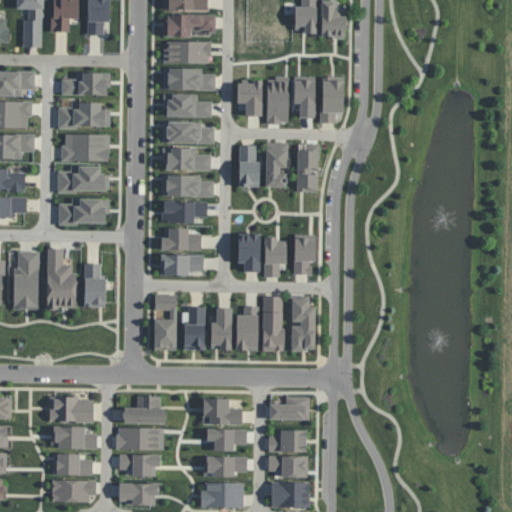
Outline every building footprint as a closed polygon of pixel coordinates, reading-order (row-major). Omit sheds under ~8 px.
[(25,47),(25,21),(29,21),(29,10),(16,9),(16,0),(42,0),(42,47),(25,47)] [(79,0),(79,18),(71,18),(71,32),(53,31),(53,17),(55,17),(55,0),(79,0)] [(88,33),(88,0),(110,0),(110,18),(102,18),(102,33),(88,33)] [(207,0),(207,8),(165,8),(165,0),(207,0)] [(295,29),(304,30),(304,33),(316,34),(317,0),(301,0),(302,6),(295,6),(295,29)] [(323,0),(340,0),(340,11),(347,11),(347,35),(323,35),(323,0)] [(166,36),(166,15),(192,15),(192,16),(203,16),(203,15),(216,15),(216,32),(210,32),(210,30),(202,30),(202,26),(189,26),(189,36),(166,36)] [(0,19),(7,19),(7,30),(9,30),(9,43),(0,43),(0,19)] [(169,37),(216,39),(215,62),(168,61),(169,37)] [(169,64),(207,65),(206,70),(220,70),(220,88),(168,87),(169,64)] [(0,66),(42,68),(41,97),(0,95),(0,66)] [(80,66),(117,66),(116,98),(63,98),(64,71),(80,71),(80,66)] [(267,123),(289,123),(289,78),(267,77),(267,123)] [(316,77),(294,77),(294,103),(300,103),(300,118),(315,118),(316,77)] [(262,80),(238,80),(237,103),(246,103),(246,116),(262,116),(262,80)] [(344,112),(335,112),(335,124),(320,124),(321,107),(323,107),(323,80),(344,80),(344,112)] [(169,92),(201,92),(201,98),(217,98),(217,115),(169,115),(169,92)] [(0,98),(39,99),(38,129),(0,128),(0,98)] [(110,127),(111,109),(101,109),(102,102),(71,102),(71,106),(59,106),(59,126),(110,127)] [(167,120),(206,120),(206,126),(218,126),(218,142),(167,141),(167,120)] [(0,130),(41,131),(40,153),(24,153),(24,162),(0,161),(0,130)] [(62,144),(62,160),(109,161),(110,134),(66,133),(66,144),(62,144)] [(241,185),(241,143),(257,143),(256,150),(262,150),(261,185),(241,185)] [(269,144),(290,144),(290,163),(284,163),(283,170),(288,170),(288,186),(269,186),(269,144)] [(166,146),(201,146),(201,152),(215,152),(215,169),(166,169),(166,146)] [(299,190),(299,147),(321,147),(321,165),(309,165),(309,170),(321,171),(321,190),(299,190)] [(58,191),(109,191),(110,173),(101,173),(101,166),(71,165),(71,170),(58,170),(58,191)] [(24,190),(0,190),(0,169),(13,169),(13,170),(24,171),(24,190)] [(166,174),(205,175),(204,180),(216,180),(216,193),(165,192),(166,174)] [(75,191),(116,192),(115,230),(60,229),(60,197),(73,197),(75,191)] [(27,199),(27,215),(0,215),(0,197),(16,197),(16,199),(27,199)] [(167,199),(210,201),(210,216),(198,216),(198,222),(166,222),(167,199)] [(202,248),(165,248),(165,233),(171,234),(172,224),(190,224),(190,234),(203,234),(202,248)] [(241,260),(241,232),(261,232),(261,269),(246,269),(246,260),(241,260)] [(295,235),(294,274),(314,274),(315,236),(295,235)] [(287,241),(277,241),(277,237),(265,236),(264,276),(280,277),(280,263),(287,264),(287,241)] [(13,244),(44,244),(45,313),(14,313),(13,244)] [(48,248),(64,248),(64,264),(74,264),(74,273),(76,273),(76,308),(48,307),(48,248)] [(163,276),(163,258),(204,258),(204,276),(163,276)] [(86,264),(99,264),(99,277),(107,277),(106,306),(86,306),(86,264)] [(154,350),(177,350),(177,294),(154,294),(154,350)] [(264,352),(284,352),(284,329),(282,329),(282,297),(264,297),(264,352)] [(246,300),(263,300),(262,352),(238,352),(239,307),(246,307),(246,300)] [(291,300),(291,321),(299,322),(299,326),(291,326),(291,351),(313,352),(313,308),(309,308),(309,300),(291,300)] [(205,348),(185,348),(185,321),(188,321),(188,308),(205,308),(205,348)] [(232,310),(232,349),(210,349),(211,324),(217,324),(217,309),(232,310)] [(204,420),(205,395),(232,395),(232,406),(243,407),(243,420),(204,420)] [(273,395),(313,396),(313,423),(272,423),(273,395)] [(52,419),(52,397),(80,397),(80,401),(95,401),(95,420),(52,419)] [(124,423),(164,424),(164,408),(161,408),(161,397),(138,397),(138,408),(124,408),(124,423)] [(0,419),(9,419),(9,398),(0,398),(0,419)] [(0,420),(13,421),(12,452),(0,451),(0,420)] [(85,427),(53,426),(52,447),(97,448),(98,433),(84,433),(85,427)] [(164,428),(117,427),(117,449),(164,450),(164,428)] [(233,451),(233,444),(247,444),(247,429),(208,428),(208,450),(233,451)] [(271,435),(280,436),(280,430),(307,430),(306,452),(271,452),(271,435)] [(80,453),(54,453),(54,474),(93,475),(93,460),(80,459),(80,453)] [(271,477),(311,477),(311,454),(271,454),(271,477)] [(235,477),(235,471),(247,472),(248,456),(205,455),(205,476),(235,477)] [(118,474),(165,476),(163,509),(135,508),(136,497),(117,496),(118,474)] [(52,478),(97,478),(97,494),(90,493),(90,501),(52,501),(52,478)] [(273,479),(307,479),(306,503),(273,503),(273,479)] [(207,480),(245,480),(245,506),(202,506),(202,487),(207,487),(207,480)]
